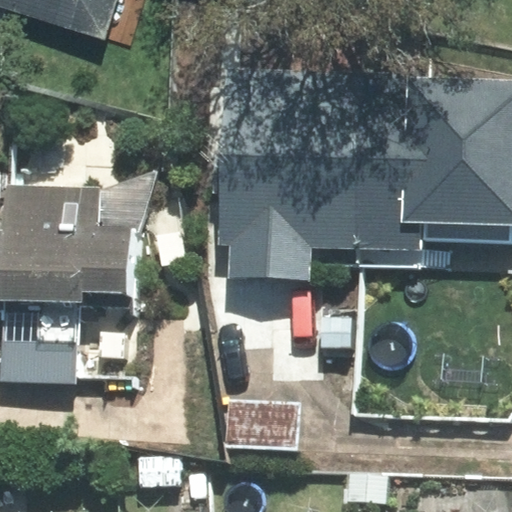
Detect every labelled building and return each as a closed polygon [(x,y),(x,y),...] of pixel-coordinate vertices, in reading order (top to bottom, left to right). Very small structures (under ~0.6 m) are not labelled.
[(0,0),(0,7),(129,47),(143,0),(0,0)] [(371,75),(223,70),(216,246),(229,246),(228,276),(308,279),(309,259),(363,261),(371,75)] [(511,80),(371,75),(363,261),(446,264),(446,244),(511,245),(511,80)] [(102,190),(5,186),(4,231),(1,310),(0,344),(0,382),(78,385),(80,305),(129,307),(132,229),(158,171),(102,190)] [(300,405),(230,401),(228,446),(297,451),(300,405)]
